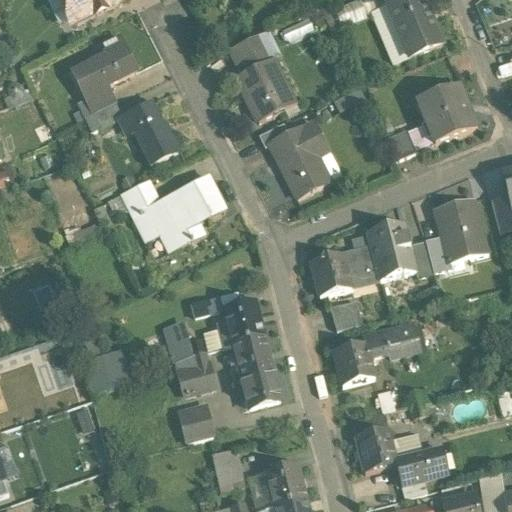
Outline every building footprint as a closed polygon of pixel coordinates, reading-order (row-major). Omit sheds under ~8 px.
[(60,0),(76,30),(128,4),(125,0),(60,0)] [(394,0),(367,0),(359,3),(367,21),(387,13),(387,12),(397,7),(394,0)] [(414,0),(397,7),(387,12),(387,13),(409,65),(442,51),(421,0),(414,0)] [(256,42),(231,55),(237,68),(263,55),(256,42)] [(106,61),(72,78),(86,106),(104,97),(105,99),(109,97),(107,93),(137,78),(122,49),(105,58),(106,61)] [(263,55),(237,68),(244,81),(269,68),(263,55)] [(244,81),(236,85),(258,130),(299,109),(276,64),(269,68),(244,81)] [(459,91),(417,108),(435,152),(477,135),(459,91)] [(104,97),(86,106),(94,121),(115,110),(109,97),(105,99),(104,97)] [(168,142),(152,108),(123,123),(132,141),(134,139),(151,173),(180,158),(171,140),(168,142)] [(115,110),(94,121),(101,135),(123,124),(115,110)] [(94,121),(86,125),(93,139),(101,135),(94,121)] [(290,142),(270,152),(270,153),(297,206),(332,187),(319,163),(328,159),(313,130),(302,136),(290,142)] [(284,131),(259,143),(265,156),(270,153),(270,152),(290,142),(284,131)] [(408,137),(385,147),(394,169),(417,160),(408,137)] [(0,191),(10,189),(7,176),(0,177),(0,191)] [(511,223),(511,181),(502,183),(507,204),(511,223)] [(207,184),(158,209),(148,188),(122,201),(134,224),(141,220),(154,246),(171,237),(180,255),(204,243),(198,232),(225,218),(207,184)] [(511,223),(507,204),(491,208),(500,243),(511,239),(511,223)] [(474,208),(435,217),(442,245),(450,276),(452,276),(451,271),(488,262),(474,208)] [(404,230),(368,239),(371,253),(380,288),(416,279),(409,253),(404,230)] [(442,245),(426,249),(434,280),(450,276),(442,245)] [(426,249),(409,253),(416,279),(417,284),(434,280),(426,249)] [(371,253),(343,260),(352,296),(380,289),(380,288),(371,253)] [(343,260),(311,269),(320,304),(352,296),(343,260)] [(255,308),(223,316),(232,351),(264,343),(255,308)] [(356,308),(330,315),(337,338),(362,331),(356,308)] [(413,331),(363,344),(365,349),(366,349),(370,364),(389,359),(391,364),(420,357),(413,331)] [(264,343),(232,351),(242,386),(273,378),(264,343)] [(202,345),(189,348),(192,361),(206,358),(202,345)] [(365,349),(334,357),(343,393),(375,384),(370,364),(366,349),(365,349)] [(98,400),(130,387),(122,354),(91,367),(98,400)] [(206,358),(192,361),(176,368),(186,401),(215,393),(206,358)] [(273,378),(242,386),(249,414),(281,406),(273,378)] [(420,396),(408,399),(411,412),(424,408),(420,396)] [(424,408),(411,412),(414,424),(427,421),(424,408)] [(205,412),(180,418),(188,449),(213,442),(205,412)] [(383,420),(352,427),(356,443),(387,435),(383,420)] [(387,435),(356,443),(365,479),(396,471),(397,470),(396,466),(393,455),(391,446),(388,435),(387,435)] [(397,445),(391,446),(393,455),(400,453),(397,445)] [(224,495),(246,489),(238,453),(215,459),(224,495)] [(442,454),(396,466),(397,470),(396,471),(402,492),(448,480),(442,454)] [(297,470),(265,478),(274,511),(280,511),(306,505),(297,470)] [(257,511),(274,511),(265,478),(250,482),(257,511)] [(5,485),(0,487),(0,501),(9,498),(5,485)] [(424,487),(402,493),(405,505),(428,499),(424,487)] [(476,511),(473,499),(443,507),(443,511),(476,511)]
